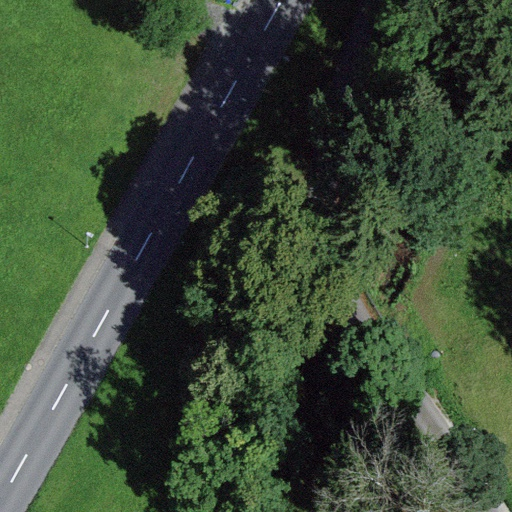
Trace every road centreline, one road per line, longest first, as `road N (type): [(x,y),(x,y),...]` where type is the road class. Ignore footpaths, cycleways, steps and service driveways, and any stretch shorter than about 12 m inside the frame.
road 1 (tertiary): [(288,0),(0,505)]
road 2 (unclassified): [(484,511),(347,310),(334,267),(343,132),(390,0)]
